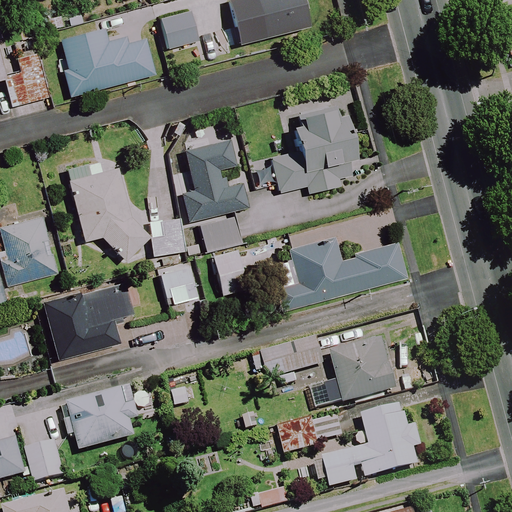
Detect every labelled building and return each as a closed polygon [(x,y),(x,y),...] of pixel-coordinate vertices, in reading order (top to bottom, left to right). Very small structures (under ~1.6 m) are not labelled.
[(242,0),(224,5),(233,38),(245,35),(247,45),(310,29),(302,0),(242,0)] [(0,83),(1,83),(8,112),(48,101),(33,45),(3,53),(0,40),(0,83)] [(335,127),(333,116),(300,123),(301,131),(291,133),(295,152),(268,158),(276,197),(305,191),(306,197),(338,190),(336,181),(347,179),(344,164),(351,163),(343,125),(335,127)] [(241,182),(226,185),(224,179),(217,180),(216,172),(235,168),(230,143),(183,152),(192,193),(181,196),(187,224),(196,223),(202,254),(238,246),(231,213),(247,210),(241,182)] [(128,223),(117,171),(67,182),(80,245),(97,242),(124,265),(147,239),(128,223)] [(181,220),(146,225),(150,262),(186,257),(181,220)] [(0,230),(0,238),(4,253),(6,263),(0,264),(0,274),(4,290),(41,281),(53,277),(39,221),(0,230)] [(290,284),(270,289),(278,316),(403,280),(393,247),(341,262),(334,239),(281,255),(290,284)] [(236,252),(209,259),(220,299),(246,292),(236,252)] [(186,271),(157,277),(163,309),(193,304),(186,271)] [(130,317),(122,284),(76,296),(41,305),(56,363),(116,347),(110,322),(130,317)] [(316,339),(249,355),(254,374),(265,371),(267,380),(322,366),(316,339)] [(382,342),(329,356),(342,407),(395,392),(382,342)] [(136,407),(124,410),(119,392),(65,407),(69,422),(60,425),(65,441),(74,438),(78,454),(132,439),(129,427),(140,424),(136,407)] [(321,463),(312,465),(316,482),(325,479),(327,489),(416,468),(411,450),(419,448),(414,428),(405,430),(400,407),(359,416),(366,447),(320,458),(321,463)] [(0,482),(23,478),(15,443),(0,446),(0,482)] [(55,445),(26,450),(32,485),(62,479),(55,445)] [(0,508),(0,511),(73,511),(67,489),(0,508)]
